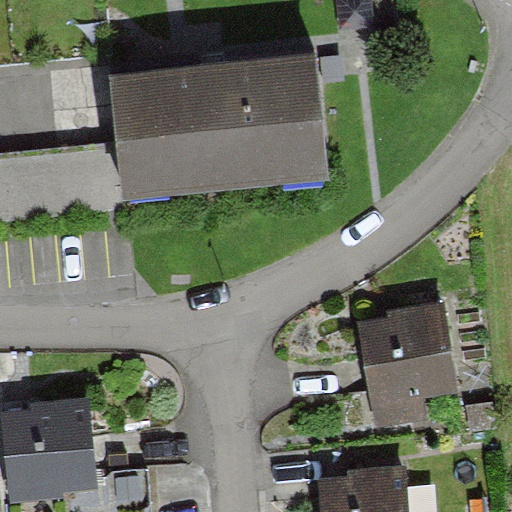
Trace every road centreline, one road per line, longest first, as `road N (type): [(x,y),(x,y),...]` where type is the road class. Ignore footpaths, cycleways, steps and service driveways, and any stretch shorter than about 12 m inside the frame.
road 1 (residential): [(511,99),(464,165),(359,250),(282,293),(222,314)]
road 2 (residential): [(222,314),(136,324),(0,324)]
road 3 (residential): [(239,511),(222,314)]
